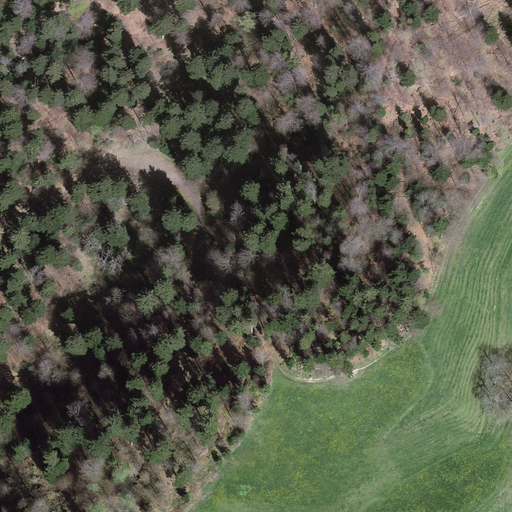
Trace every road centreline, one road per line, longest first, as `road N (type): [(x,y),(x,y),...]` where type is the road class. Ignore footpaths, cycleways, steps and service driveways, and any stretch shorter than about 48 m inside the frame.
road 1 (track): [(116,511),(183,373),(199,217),(193,200),(168,169),(125,161),(34,216),(0,223)]
road 2 (track): [(511,158),(457,223),(403,339),(370,366),(324,382),(292,380),(274,360)]
road 3 (track): [(511,414),(495,445),(479,444),(511,245)]
